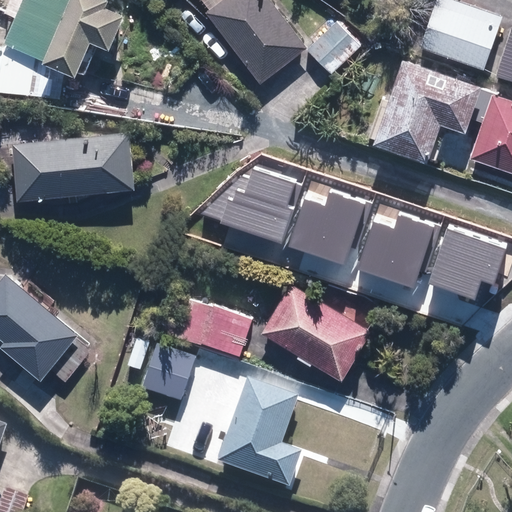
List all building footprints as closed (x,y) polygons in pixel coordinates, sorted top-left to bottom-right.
[(0,45),(0,89),(32,94),(38,54),(81,73),(97,37),(115,45),(130,11),(112,3),(113,0),(26,0),(8,41),(12,43),(8,46),(0,45)] [(311,46),(275,0),(225,0),(211,11),(265,81),(311,46)] [(504,14),(464,0),(438,0),(423,43),(485,66),(504,14)] [(363,41),(339,19),(311,50),(335,72),(363,41)] [(511,27),(498,73),(511,77),(511,27)] [(487,83),(408,56),(379,140),(433,158),(446,120),(471,129),(487,83)] [(511,99),(496,94),(479,145),(511,156),(511,99)] [(131,130),(17,141),(23,199),(137,188),(131,130)] [(284,245),(306,180),(256,164),(252,175),(241,175),(201,214),(221,220),(220,224),(284,245)] [(356,250),(372,200),(331,187),(328,196),(307,189),(288,247),(345,265),(351,248),(356,250)] [(425,273),(441,224),(400,211),(397,220),(376,213),(358,270),(415,289),(420,271),(425,273)] [(509,241),(449,222),(429,283),(475,298),(481,282),(494,286),(509,241)] [(82,332),(11,272),(0,284),(0,330),(48,372),(82,332)] [(297,283),(268,330),(345,376),(373,329),(297,283)] [(180,294),(169,329),(243,353),(255,317),(180,294)] [(161,341),(147,384),(185,396),(199,352),(161,341)] [(293,488),(306,450),(285,443),(302,395),(251,378),(221,463),(293,488)] [(0,452),(10,424),(0,420),(0,452)] [(28,511),(34,497),(9,488),(0,511),(28,511)]
